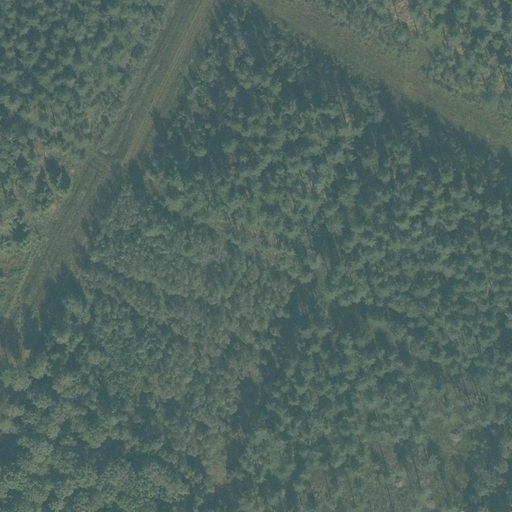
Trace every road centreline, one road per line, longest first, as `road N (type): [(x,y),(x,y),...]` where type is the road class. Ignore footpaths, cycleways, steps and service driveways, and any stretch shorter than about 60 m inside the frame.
road 1 (track): [(198,0),(0,403)]
road 2 (track): [(264,0),(511,144)]
